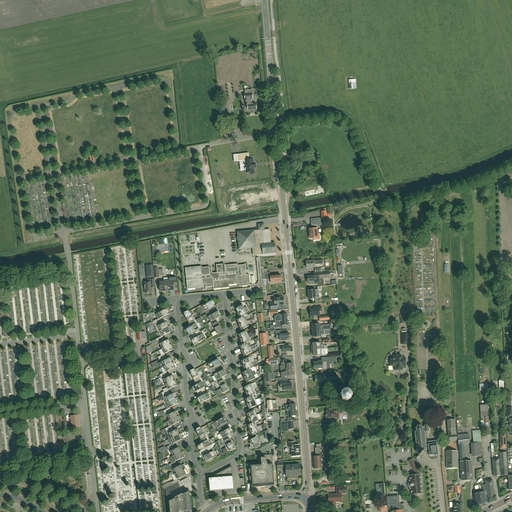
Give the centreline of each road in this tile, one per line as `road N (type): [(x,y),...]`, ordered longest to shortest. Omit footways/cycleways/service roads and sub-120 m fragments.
road 1 (tertiary): [(302,497),(307,482),(275,120)]
road 2 (unclassified): [(511,162),(392,202),(348,121),(275,120)]
road 3 (residential): [(200,474),(177,298)]
road 4 (residential): [(239,452),(224,293)]
road 5 (tertiary): [(275,120),(264,0)]
